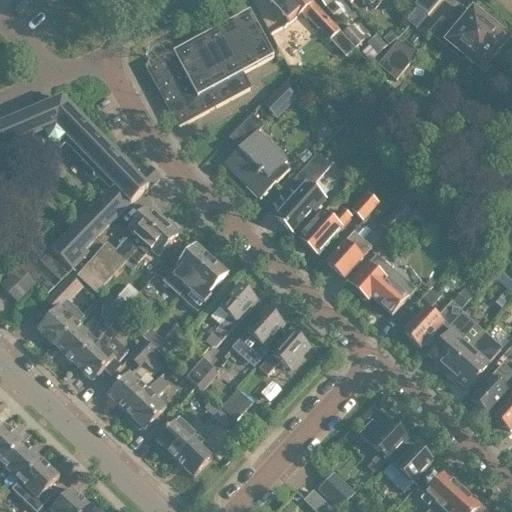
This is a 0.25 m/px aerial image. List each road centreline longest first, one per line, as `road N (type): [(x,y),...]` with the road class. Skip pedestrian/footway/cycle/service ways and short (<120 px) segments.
road 1 (residential): [(367,355),(149,138),(100,57)]
road 2 (residential): [(162,511),(0,356)]
road 3 (residential): [(229,511),(367,355)]
road 4 (residential): [(511,482),(367,355)]
